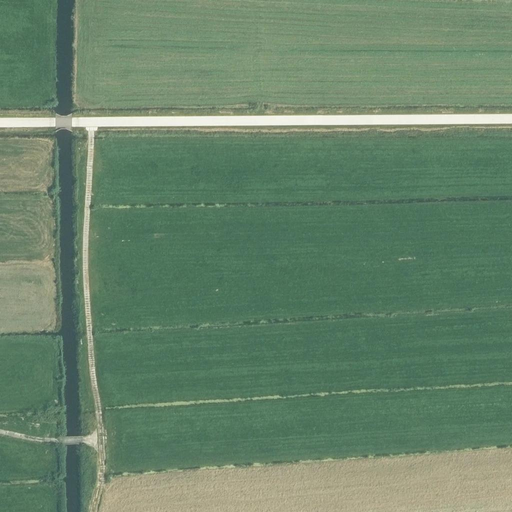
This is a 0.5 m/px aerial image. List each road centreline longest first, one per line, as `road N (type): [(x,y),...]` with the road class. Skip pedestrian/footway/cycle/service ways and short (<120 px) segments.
road 1 (unclassified): [(73,121),(511,118)]
road 2 (track): [(92,122),(84,256),(101,440)]
